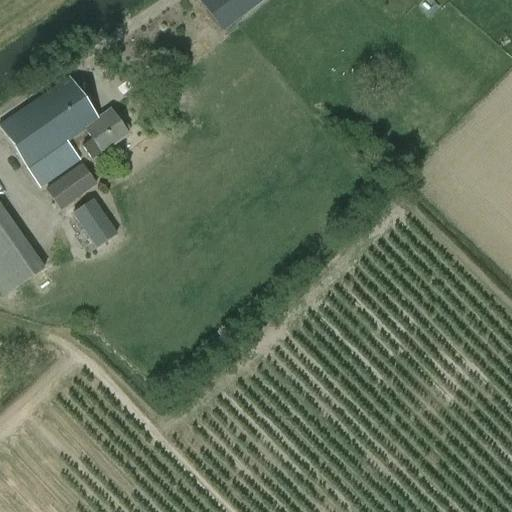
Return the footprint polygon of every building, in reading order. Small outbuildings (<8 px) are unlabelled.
[(223,34),(223,33),(265,0),(197,0),(198,0),(223,34)] [(111,111),(97,121),(68,79),(0,125),(0,131),(27,170),(38,186),(78,159),(66,142),(84,130),(89,137),(79,143),(91,160),(128,134),(111,111)] [(95,185),(81,165),(44,191),(59,211),(95,185)] [(92,202),(72,216),(96,249),(115,236),(92,202)] [(0,207),(0,293),(3,298),(44,269),(0,207)]
